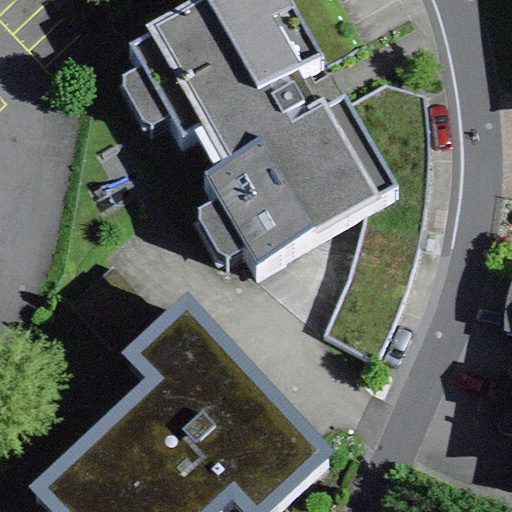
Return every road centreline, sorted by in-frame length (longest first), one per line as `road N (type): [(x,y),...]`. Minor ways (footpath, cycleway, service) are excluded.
road 1 (residential): [(373,511),(461,283),(475,204),(476,101),(455,0)]
road 2 (unknown): [(25,232),(44,145),(40,106),(0,56)]
